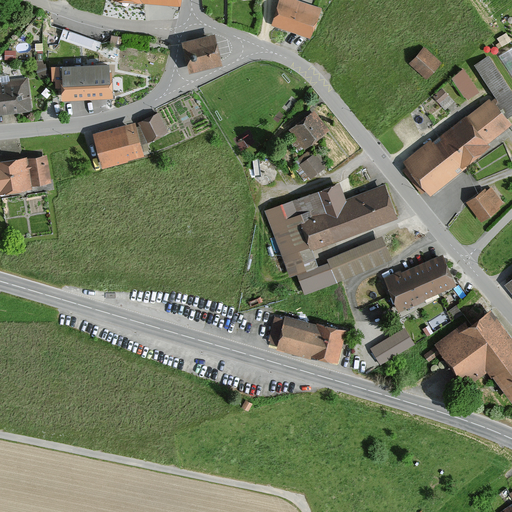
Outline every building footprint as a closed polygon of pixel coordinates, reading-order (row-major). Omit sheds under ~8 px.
[(298,0),(284,0),(275,25),(312,39),(323,9),(298,0)] [(100,49),(102,38),(63,29),(60,39),(100,49)] [(189,74),(222,66),(215,34),(181,43),(189,74)] [(511,46),(502,52),(511,73),(511,46)] [(408,65),(429,84),(443,66),(422,48),(408,65)] [(62,101),(113,99),(112,72),(109,73),(109,65),(51,68),(52,82),(55,81),(55,89),(61,89),(62,101)] [(469,101),(480,94),(464,69),(453,77),(469,101)] [(0,115),(32,111),(28,78),(0,81),(0,115)] [(442,105),(451,98),(447,93),(438,100),(442,105)] [(412,165),(435,194),(511,129),(511,113),(496,95),(412,165)] [(312,112),(288,131),(304,150),(328,131),(312,112)] [(167,133),(158,113),(138,123),(147,143),(167,133)] [(91,134),(99,168),(140,159),(132,125),(91,134)] [(326,168),(314,153),(299,165),(310,179),(326,168)] [(0,195),(32,190),(31,187),(51,184),(47,155),(28,158),(27,156),(0,160),(0,195)] [(310,251),(392,221),(379,187),(345,200),(338,183),(262,212),(281,258),(293,262),(297,273),(294,274),(302,294),(338,282),(393,261),(382,237),(325,259),(327,264),(316,267),(310,251)] [(484,189),(465,202),(481,224),(506,205),(493,188),(487,193),(484,189)] [(396,313),(456,288),(443,256),(383,281),(396,313)] [(511,273),(503,282),(511,292),(511,273)] [(510,404),(511,402),(511,338),(491,307),(458,330),(458,331),(435,346),(465,390),(490,373),(510,404)] [(280,346),(342,362),(350,328),(325,321),(324,328),(287,318),(280,346)] [(402,330),(370,350),(379,364),(411,345),(402,330)] [(511,511),(511,502),(497,511),(511,511)]
